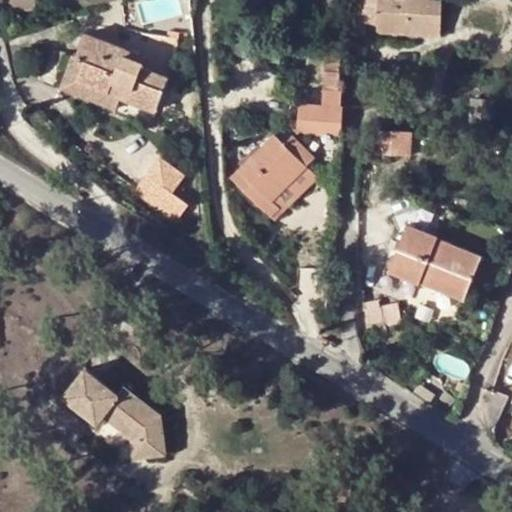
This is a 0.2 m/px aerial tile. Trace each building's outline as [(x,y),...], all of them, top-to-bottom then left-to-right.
[(364,23),(365,22),(365,0),(347,0),(346,30),(364,30),(364,23)] [(439,0),(365,0),(365,22),(377,22),(376,30),(413,31),(438,33),(439,0)] [(412,40),(413,31),(376,30),(376,39),(412,40)] [(123,46),(86,32),(77,54),(85,57),(77,79),(120,96),(153,109),(167,75),(140,64),(140,62),(120,54),(123,46)] [(144,54),(123,46),(120,54),(140,62),(144,54)] [(85,57),(77,54),(73,52),(61,85),(115,107),(120,96),(77,79),(85,57)] [(342,74),(326,72),(325,82),(331,83),(331,89),(341,90),(342,74)] [(470,97),(468,120),(491,122),(493,100),(470,97)] [(340,133),(342,104),(301,102),(299,131),(340,133)] [(406,133),(372,131),(371,156),(405,159),(406,133)] [(271,201),(306,166),(294,153),(303,145),(292,134),(283,142),(274,133),(232,175),(270,214),(277,208),(271,201)] [(317,176),(306,166),(271,201),(277,208),(281,212),(317,176)] [(417,205),(404,194),(388,211),(401,223),(417,205)] [(422,271),(465,288),(479,254),(436,238),(437,234),(407,222),(388,270),(418,281),(422,271)] [(422,271),(418,281),(461,298),(465,288),(422,271)] [(377,300),(344,287),(338,304),(371,316),(376,302),(377,300)] [(405,313),(376,302),(371,316),(399,328),(405,313)] [(64,395),(98,421),(104,413),(112,418),(132,433),(133,433),(142,433),(147,453),(168,451),(164,421),(163,420),(151,411),(155,406),(124,383),(118,392),(85,367),(64,395)] [(162,411),(155,406),(151,411),(163,420),(162,411)] [(137,455),(147,453),(142,433),(133,433),(136,446),(137,455)]
